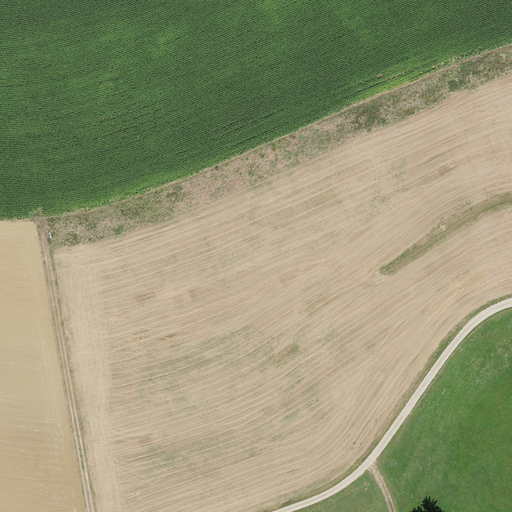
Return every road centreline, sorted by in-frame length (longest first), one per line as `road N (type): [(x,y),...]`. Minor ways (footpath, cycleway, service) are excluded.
road 1 (track): [(511,303),(466,329),(348,480),(282,511)]
road 2 (track): [(38,226),(74,431)]
road 3 (track): [(511,199),(397,261)]
